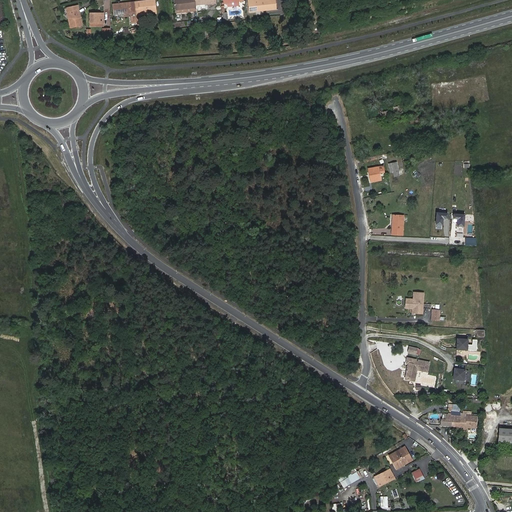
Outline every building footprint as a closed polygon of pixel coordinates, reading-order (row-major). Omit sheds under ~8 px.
[(154,0),(149,0),(135,1),(135,3),(136,17),(141,16),(141,14),(140,12),(156,10),(154,0)] [(176,9),(196,7),(196,4),(195,0),(176,0),(175,0),(176,9)] [(249,0),(248,0),(249,11),(276,8),(275,0),(249,0)] [(132,22),(137,21),(136,17),(135,3),(131,3),(123,4),(123,3),(113,4),(114,14),(131,12),(132,15),(131,15),(132,22)] [(75,10),(75,6),(67,7),(70,27),(82,25),(79,9),(75,10)] [(96,15),(96,13),(90,13),(90,23),(104,22),(104,15),(96,15)] [(111,28),(103,28),(103,36),(111,37),(111,28)] [(364,107),(366,119),(400,114),(398,101),(364,107)] [(388,165),(390,173),(393,172),(394,177),(399,175),(396,163),(388,165)] [(384,173),(383,166),(368,169),(370,182),(381,181),(379,174),(384,173)] [(441,225),(441,218),(446,218),(446,214),(435,213),(434,225),(441,225)] [(462,227),(463,215),(452,214),(452,219),(456,219),(456,226),(462,227)] [(392,216),(391,235),(402,235),(403,216),(392,216)] [(406,299),(405,309),(412,309),(412,308),(416,308),(415,313),(422,314),(423,293),(413,293),(413,300),(406,299)] [(467,339),(457,340),(457,350),(468,350),(467,339)] [(415,349),(408,348),(407,354),(414,356),(415,349)] [(406,364),(409,364),(406,380),(411,381),(412,376),(413,375),(415,375),(416,371),(427,373),(428,367),(427,367),(428,362),(418,360),(418,362),(417,361),(417,360),(406,358),(406,364)] [(453,368),(451,380),(463,381),(465,370),(453,368)] [(451,406),(448,406),(447,412),(451,413),(450,415),(448,415),(448,420),(442,420),(440,420),(440,426),(462,429),(462,430),(465,431),(465,429),(474,430),(476,417),(469,417),(470,413),(461,412),(461,414),(458,413),(458,417),(454,416),(455,413),(457,413),(458,407),(455,406),(451,406)] [(511,430),(497,430),(495,443),(497,443),(505,444),(511,444),(511,430)] [(404,446),(389,455),(395,465),(403,461),(404,463),(411,459),(404,446)] [(511,470),(511,457),(497,456),(496,469),(511,470)] [(417,482),(425,478),(420,468),(412,472),(417,482)] [(344,488),(360,478),(354,469),(338,478),(344,488)] [(382,473),(386,482),(394,478),(389,469),(382,473)]
